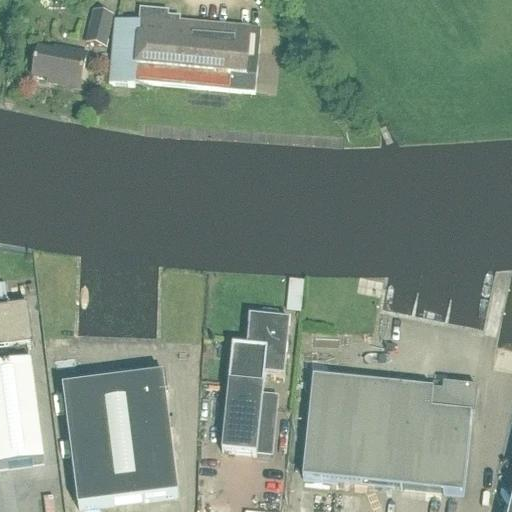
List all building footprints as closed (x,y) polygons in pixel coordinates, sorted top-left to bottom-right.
[(106,52),(114,19),(92,13),(84,47),(106,52)] [(139,27),(115,25),(109,88),(134,91),(135,87),(255,99),(261,35),(167,25),(168,16),(140,13),(139,27)] [(37,53),(32,81),(58,86),(57,89),(79,93),(86,59),(54,53),(54,56),(37,53)] [(31,368),(29,368),(27,350),(32,349),(28,309),(8,312),(7,305),(0,306),(0,474),(44,468),(31,368)] [(250,321),(247,353),(232,351),(222,457),(272,462),(278,401),(263,400),(265,380),(284,382),(290,325),(277,324),(278,318),(263,316),(262,323),(250,321)] [(77,511),(86,511),(179,500),(163,380),(63,393),(77,511)] [(473,399),(313,382),(302,483),(463,500),(473,399)]
